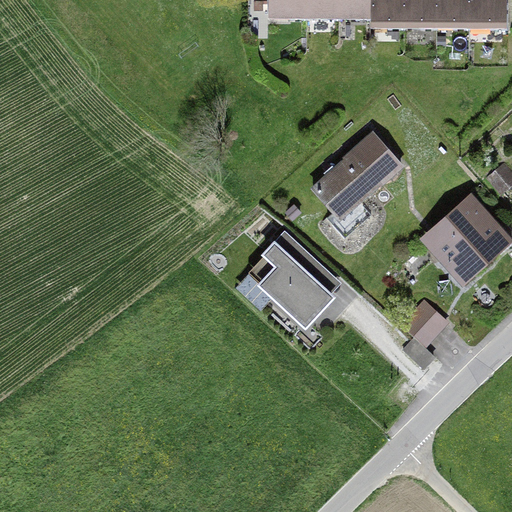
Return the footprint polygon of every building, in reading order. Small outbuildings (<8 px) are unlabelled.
[(303,20),(302,0),(268,0),(268,20),(303,20)] [(337,20),(337,0),(302,0),(303,20),(337,20)] [(337,0),(337,20),(371,20),(371,0),(337,0)] [(405,29),(405,0),(371,0),(371,20),(371,29),(405,29)] [(439,29),(438,0),(405,0),(405,29),(439,29)] [(472,29),(472,0),(438,0),(439,29),(472,29)] [(472,0),(472,29),(507,30),(506,0),(472,0)] [(400,166),(373,135),(344,160),(345,161),(313,189),(337,216),(352,203),(354,205),(378,183),(379,184),(400,166)] [(511,176),(503,166),(489,177),(500,191),(511,180),(511,176)] [(480,216),(469,204),(431,238),(462,272),(496,242),(475,220),(480,216)] [(303,250),(285,233),(265,254),(278,266),(261,284),(305,325),(331,296),(293,261),(303,250)] [(404,324),(426,345),(446,322),(424,302),(404,324)] [(414,338),(403,349),(422,368),(433,356),(414,338)]
